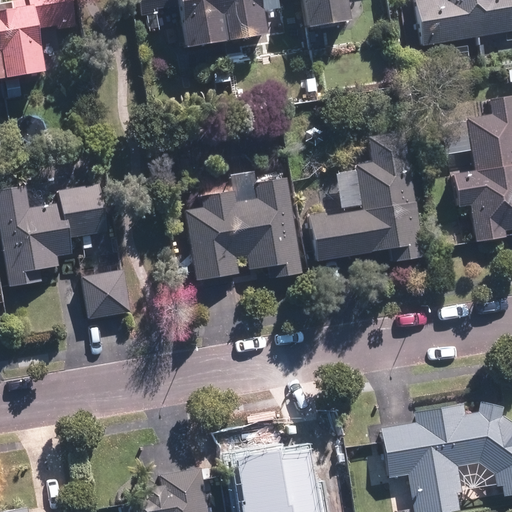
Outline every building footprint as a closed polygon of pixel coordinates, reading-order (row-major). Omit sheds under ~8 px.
[(26,0),(27,4),(0,8),(0,77),(44,71),(38,30),(73,24),(69,0),(26,0)] [(137,0),(140,14),(177,8),(183,45),(265,32),(259,0),(137,0)] [(301,0),(306,27),(348,19),(344,0),(301,0)] [(511,0),(413,0),(420,42),(511,26),(511,0)] [(227,56),(209,59),(212,84),(230,81),(227,56)] [(511,105),(510,96),(454,104),(467,188),(466,188),(474,233),(474,234),(511,227),(511,105)] [(369,136),(373,161),(353,164),(359,208),(311,216),(317,258),(385,248),(387,256),(419,252),(417,243),(421,242),(414,200),(411,200),(401,131),(369,136)] [(57,190),(59,201),(28,207),(24,184),(0,187),(0,235),(8,285),(40,279),(36,257),(74,251),(71,235),(106,229),(98,183),(57,190)] [(286,192),(184,208),(196,281),(298,265),(286,192)] [(121,267),(79,275),(86,317),(129,309),(121,267)] [(480,400),(476,411),(465,412),(464,402),(414,409),(415,421),(380,427),(388,475),(406,472),(412,511),(430,511),(462,507),(455,463),(480,459),(494,471),(498,495),(511,492),(511,416),(500,406),(480,400)] [(321,511),(321,510),(338,507),(331,460),(248,472),(253,504),(238,507),(239,511),(321,511)] [(122,511),(206,511),(199,466),(145,475),(148,492),(120,498),(122,511)]
